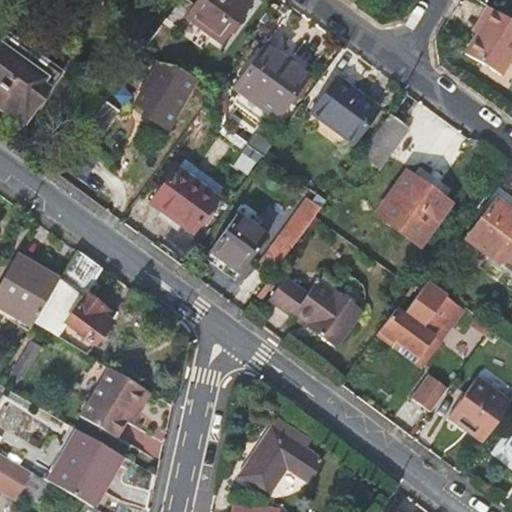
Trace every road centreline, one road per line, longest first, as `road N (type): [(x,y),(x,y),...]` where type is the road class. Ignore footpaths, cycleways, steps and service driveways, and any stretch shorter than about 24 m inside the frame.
road 1 (residential): [(472,511),(219,325)]
road 2 (residential): [(219,325),(0,162)]
road 3 (residential): [(180,511),(219,325)]
road 4 (residential): [(397,57),(511,141)]
